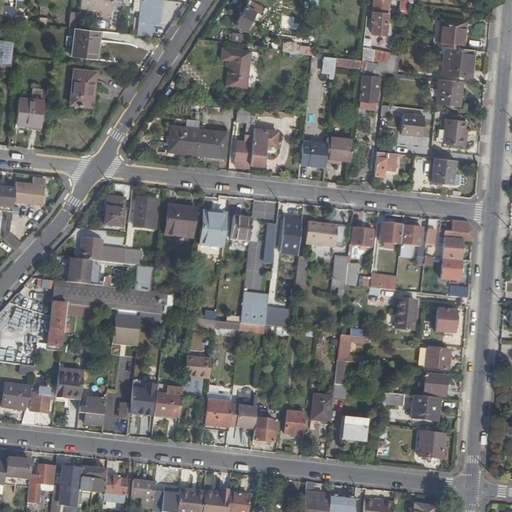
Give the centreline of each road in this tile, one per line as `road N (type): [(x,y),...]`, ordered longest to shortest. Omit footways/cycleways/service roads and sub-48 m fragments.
road 1 (residential): [(471,487),(0,435)]
road 2 (residential): [(97,168),(490,214)]
road 3 (residential): [(471,487),(490,214)]
road 4 (residential): [(490,214),(509,0)]
road 5 (tertiary): [(205,0),(97,168)]
road 6 (tertiary): [(97,168),(0,290)]
